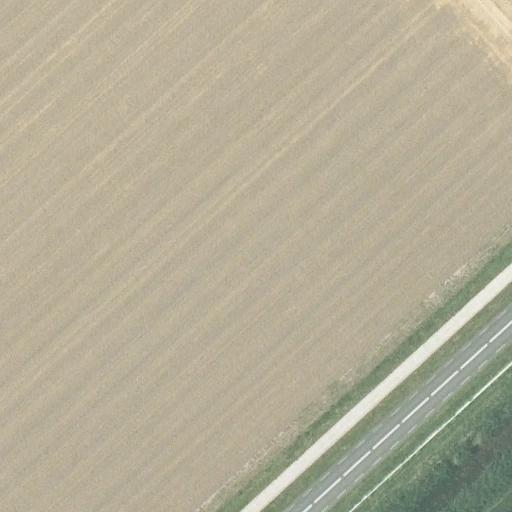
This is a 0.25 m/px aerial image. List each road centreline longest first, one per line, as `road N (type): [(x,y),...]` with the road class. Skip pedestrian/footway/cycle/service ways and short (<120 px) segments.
road 1 (unknown): [(116,511),(511,146)]
road 2 (secondary): [(306,511),(511,324)]
